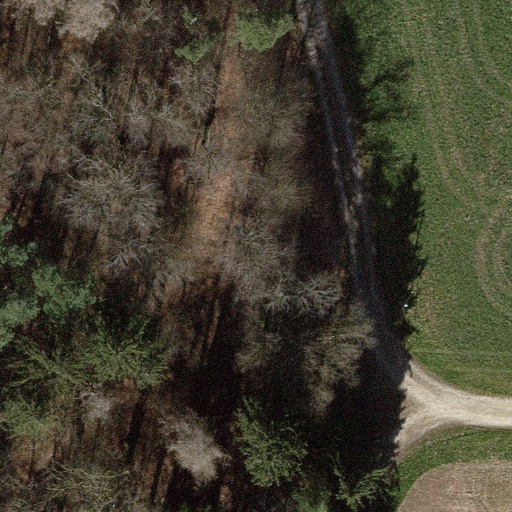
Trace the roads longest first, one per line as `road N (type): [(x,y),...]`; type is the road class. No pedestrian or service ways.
road 1 (track): [(0,150),(336,383),(384,405)]
road 2 (track): [(312,0),(348,142),(384,405)]
road 3 (track): [(384,405),(511,412)]
